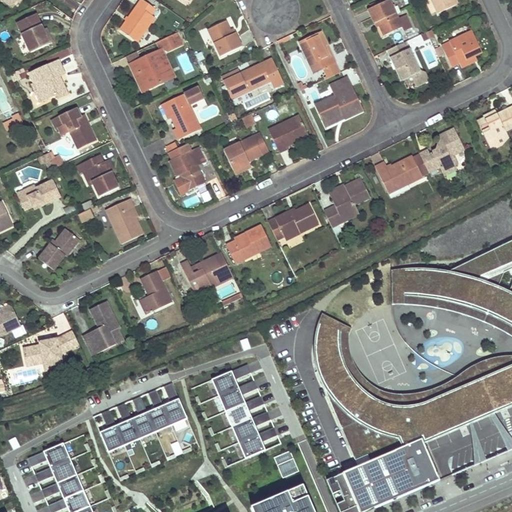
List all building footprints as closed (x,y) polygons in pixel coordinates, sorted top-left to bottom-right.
[(155,9),(142,0),(140,0),(128,18),(126,21),(121,29),(138,42),(154,17),(151,15),(155,9)] [(388,0),(387,0),(368,9),(374,22),(377,21),(379,25),(384,36),(402,27),(404,31),(413,27),(407,14),(397,18),(388,0)] [(432,0),(439,13),(456,5),(453,0),(432,0)] [(36,14),(16,23),(22,36),(21,36),(29,54),(50,44),(43,30),(36,14)] [(227,21),(208,29),(221,56),(243,47),(236,33),(233,34),(231,29),(227,21)] [(46,28),(43,30),(50,44),(53,43),(46,28)] [(321,28),(299,38),(310,64),(320,59),(323,66),(335,60),(332,52),(329,53),(324,43),(327,42),(321,28)] [(435,36),(432,29),(427,31),(430,38),(435,36)] [(444,50),(452,67),(461,63),(463,68),(476,62),(474,57),(476,56),(483,53),(473,31),(450,41),(450,42),(452,46),(444,50)] [(175,34),(162,41),(167,52),(181,46),(175,34)] [(155,43),(159,51),(162,50),(163,54),(167,52),(162,41),(155,43)] [(407,42),(388,50),(392,58),(396,57),(399,63),(396,68),(400,75),(406,78),(413,75),(417,83),(420,84),(430,80),(426,73),(420,71),(416,62),(412,61),(407,51),(410,49),(407,42)] [(410,49),(407,51),(412,61),(416,62),(410,49)] [(142,59),(130,65),(136,77),(140,75),(148,90),(165,82),(159,71),(169,66),(163,54),(162,50),(159,51),(142,59)] [(130,65),(142,59),(138,51),(127,57),(130,65)] [(284,83),(272,59),(247,70),(249,74),(243,78),(241,73),(240,70),(230,74),(232,78),(224,81),(232,100),(271,82),(274,88),(284,83)] [(339,69),(335,60),(323,66),(327,74),(339,69)] [(58,61),(29,75),(36,90),(42,103),(54,97),(55,101),(68,95),(62,82),(59,83),(57,78),(59,77),(65,74),(58,61)] [(169,66),(159,71),(165,82),(175,77),(169,66)] [(18,70),(10,74),(14,82),(22,78),(18,70)] [(140,75),(136,77),(143,92),(148,90),(140,75)] [(336,95),(316,104),(324,122),(344,113),(346,118),(347,120),(363,112),(347,77),(331,84),(336,95)] [(198,88),(165,103),(172,118),(177,129),(175,130),(180,140),(201,130),(190,107),(204,100),(198,88)] [(322,99),(333,94),(331,88),(319,93),(322,99)] [(33,91),(39,104),(42,103),(36,90),(33,91)] [(165,103),(162,105),(169,119),(172,118),(165,103)] [(511,106),(497,114),(486,120),(485,117),(478,120),(488,142),(491,147),(492,148),(493,149),(494,148),(496,148),(492,141),(507,134),(505,131),(511,127),(511,106)] [(76,108),(51,121),(55,129),(57,128),(66,124),(69,131),(78,148),(96,140),(84,115),(81,117),(76,108)] [(497,114),(495,110),(484,116),(485,117),(486,120),(497,114)] [(344,113),(324,122),(327,127),(346,118),(344,113)] [(2,119),(5,129),(23,125),(20,114),(2,119)] [(248,128),(256,124),(251,114),(243,118),(248,128)] [(300,116),(270,130),(280,153),(289,149),(288,147),(295,143),(294,141),(309,134),(300,116)] [(60,135),(69,131),(66,124),(57,128),(60,135)] [(428,150),(420,153),(421,154),(422,158),(430,173),(441,167),(445,175),(457,169),(455,165),(449,153),(464,146),(455,128),(438,136),(440,140),(437,149),(429,153),(428,150)] [(270,152),(261,134),(225,151),(235,171),(251,164),(250,161),(270,152)] [(309,134),(294,141),(295,143),(310,137),(309,134)] [(509,138),(507,134),(492,141),(496,148),(504,144),(509,138)] [(175,143),(166,147),(168,154),(178,149),(175,143)] [(172,161),(170,162),(177,177),(181,175),(189,192),(205,184),(197,167),(205,163),(198,148),(192,151),(189,144),(178,149),(168,154),(172,161)] [(464,146),(449,153),(455,165),(459,164),(455,155),(466,149),(464,146)] [(47,165),(53,162),(55,167),(62,164),(58,155),(51,158),(48,154),(38,159),(41,165),(46,162),(47,165)] [(87,170),(93,184),(99,196),(118,187),(111,172),(105,161),(104,162),(100,154),(76,165),(80,173),(82,173),(87,170)] [(385,163),(376,167),(387,190),(407,181),(409,184),(423,177),(423,176),(430,173),(422,158),(416,162),(414,158),(413,157),(392,167),(388,169),(387,167),(385,163)] [(114,171),(109,159),(105,161),(111,172),(114,171)] [(251,164),(235,171),(236,175),(252,167),(251,164)] [(87,170),(82,173),(88,187),(93,184),(87,170)] [(184,194),(189,192),(181,175),(177,177),(178,178),(173,180),(180,196),(184,194)] [(361,179),(345,187),(347,192),(332,199),(336,206),(325,211),(332,227),(344,221),(341,216),(357,208),(355,204),(369,197),(361,179)] [(18,194),(25,211),(33,208),(44,203),(44,204),(60,197),(53,181),(37,188),(36,186),(18,194)] [(407,181),(387,190),(391,197),(410,188),(409,184),(407,181)] [(344,185),(329,193),(332,199),(347,192),(345,187),(344,185)] [(129,199),(106,210),(122,244),(142,235),(136,220),(134,221),(128,208),(133,206),(129,199)] [(82,204),(86,211),(90,209),(94,207),(91,201),(82,204)] [(0,231),(12,226),(1,203),(0,203),(0,231)] [(291,211),(269,222),(278,239),(285,236),(297,230),(299,234),(319,223),(310,204),(296,211),(296,213),(293,214),(291,211)] [(133,206),(128,208),(134,221),(136,220),(134,217),(137,216),(133,206)] [(357,208),(341,216),(344,221),(360,214),(357,208)] [(77,215),(81,223),(94,218),(91,213),(90,209),(86,211),(77,215)] [(271,246),(261,225),(245,233),(246,235),(236,240),(227,245),(236,263),(271,246)] [(40,257),(55,269),(66,254),(68,256),(80,241),(66,230),(54,245),(51,243),(40,257)] [(297,230),(285,236),(287,240),(299,234),(297,230)] [(511,268),(511,240),(446,272),(417,285),(416,292),(404,293),(404,304),(423,306),(442,309),(461,314),(481,320),(497,328),(511,336),(511,369),(437,403),(435,403),(428,406),(423,406),(420,407),(415,407),(410,407),(402,407),(400,406),(395,406),(393,406),(388,404),(383,403),(380,401),(374,399),(371,396),(367,393),(362,389),(359,385),(356,382),(354,380),(351,375),(346,366),(342,356),(341,353),(338,340),(327,338),(314,345),(314,353),(315,360),(317,367),(319,375),(359,467),(327,481),(340,511),(369,511),(441,481),(424,443),(511,405),(511,286),(510,291),(498,286),(505,272),(511,268)] [(233,277),(221,253),(199,264),(202,270),(194,274),(191,268),(187,261),(181,264),(192,288),(199,285),(203,292),(212,288),(210,284),(225,277),(226,280),(233,277)] [(199,264),(191,268),(194,274),(202,270),(199,264)] [(165,267),(140,279),(148,296),(139,301),(145,315),(172,302),(162,281),(170,277),(165,267)] [(417,285),(446,272),(428,269),(412,269),(391,270),(391,304),(404,304),(404,293),(416,292),(417,285)] [(225,277),(210,284),(212,288),(227,281),(226,280),(225,277)] [(199,285),(192,288),(196,296),(203,292),(199,285)] [(108,301),(91,309),(97,323),(99,322),(101,327),(84,335),(93,355),(124,341),(118,328),(120,327),(108,301)] [(0,335),(21,326),(13,308),(0,313),(0,335)] [(327,338),(338,340),(341,353),(342,356),(346,366),(351,375),(354,380),(356,382),(359,385),(362,389),(367,393),(371,396),(374,399),(380,401),(383,403),(388,404),(393,406),(395,406),(400,406),(402,407),(410,407),(415,407),(420,407),(423,406),(428,406),(435,403),(437,403),(511,369),(511,360),(497,359),(490,360),(485,361),(478,363),(471,366),(457,377),(443,384),(436,387),(429,390),(421,392),(409,394),(403,394),(394,394),(388,392),(383,391),(374,386),(366,380),(360,373),(355,364),(351,355),(349,345),(349,337),(349,334),(351,328),(347,327),(322,315),(317,327),(316,334),(315,341),(314,345),(327,338)] [(25,347),(28,365),(46,363),(62,360),(61,353),(79,345),(73,332),(59,338),(47,340),(47,344),(42,345),(25,347)] [(243,349),(251,347),(248,337),(240,340),(243,349)] [(64,367),(62,360),(46,363),(47,370),(64,367)] [(232,372),(211,380),(246,460),(266,451),(232,372)] [(178,400),(100,433),(109,452),(187,420),(178,400)] [(85,435),(72,441),(78,454),(90,448),(85,435)] [(16,437),(8,440),(13,449),(20,446),(16,437)] [(92,511),(63,443),(44,452),(69,511),(92,511)] [(274,456),(281,477),(299,471),(292,450),(274,456)] [(326,511),(314,483),(310,485),(321,511),(326,511)] [(313,511),(303,487),(251,508),(252,511),(313,511)]
